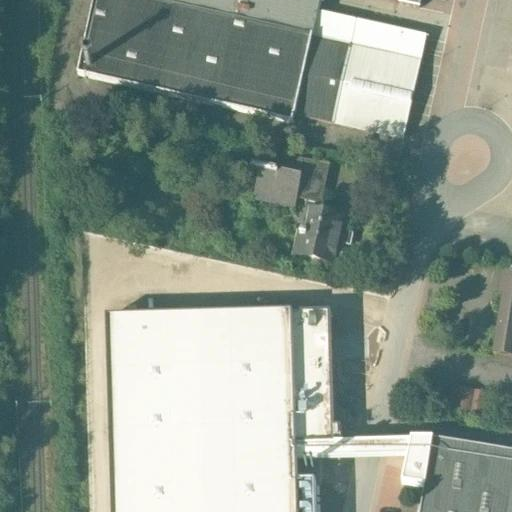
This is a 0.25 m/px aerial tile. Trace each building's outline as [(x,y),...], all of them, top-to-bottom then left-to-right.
[(94,0),(77,78),(292,124),(294,117),(334,126),(351,46),(312,37),(318,14),(320,0),(375,0),(419,9),(421,0),(94,0)] [(405,33),(318,14),(312,37),(351,46),(334,126),(403,141),(426,38),(405,34),(405,33)] [(250,203),(294,208),(298,174),(254,169),(250,203)] [(345,221),(311,214),(305,238),(299,237),(295,256),(338,266),(342,246),(339,245),(345,221)] [(511,264),(495,355),(511,357),(511,264)] [(332,314),(108,319),(112,511),(298,511),(297,448),(336,447),(332,314)] [(446,389),(445,413),(477,414),(477,389),(446,389)] [(511,511),(511,453),(432,440),(426,476),(420,481),(424,487),(420,511),(511,511)]
